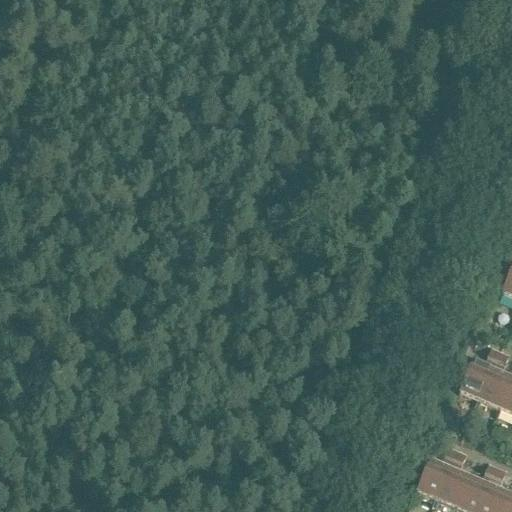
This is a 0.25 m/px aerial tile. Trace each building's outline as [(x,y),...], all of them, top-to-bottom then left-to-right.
[(511,275),(502,299),(511,303),(511,275)] [(485,369),(474,365),(460,398),(480,406),(494,373),(501,357),(492,353),(485,369)] [(501,357),(494,373),(480,406),(499,415),(511,385),(511,380),(502,377),(509,361),(501,357)] [(511,385),(499,415),(511,420),(511,385)] [(442,469),(431,465),(417,497),(437,506),(451,473),(458,456),(449,453),(442,469)] [(458,456),(451,473),(437,506),(451,511),(458,511),(471,482),(460,477),(467,460),(458,456)] [(482,486),(471,482),(458,511),(481,511),(498,474),(488,470),(482,486)] [(498,474),(481,511),(505,511),(511,499),(499,493),(506,477),(498,474)]
